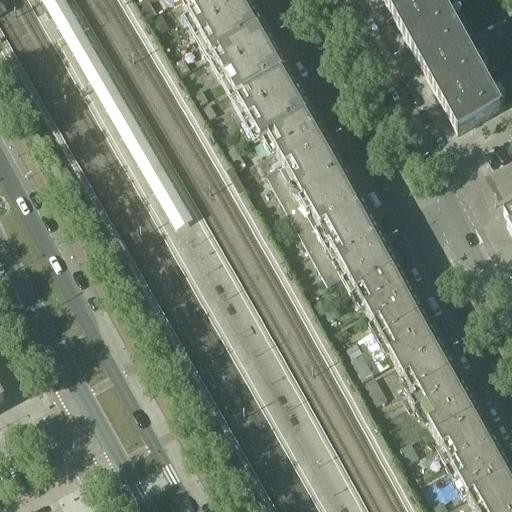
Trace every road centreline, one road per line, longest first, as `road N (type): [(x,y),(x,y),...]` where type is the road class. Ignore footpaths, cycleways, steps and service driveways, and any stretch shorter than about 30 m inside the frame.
road 1 (secondary): [(190,511),(0,159)]
road 2 (residential): [(280,0),(410,236)]
road 3 (residential): [(456,210),(338,0)]
road 4 (residential): [(410,236),(511,416)]
road 5 (secondary): [(0,248),(84,402)]
